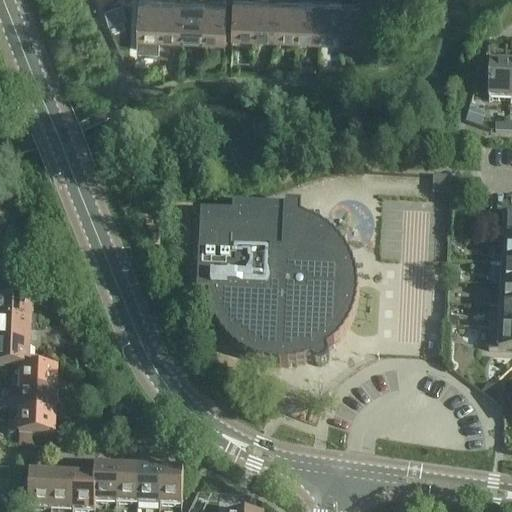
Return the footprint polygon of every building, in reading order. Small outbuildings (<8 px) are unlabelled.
[(159,37),(160,1),(138,0),(136,36),(159,37)] [(255,0),(252,0),(232,0),(231,36),(253,37),(255,0)] [(253,37),(275,38),(277,1),(255,0),(253,37)] [(182,2),(160,1),(159,37),(181,38),(182,2)] [(275,38),(297,39),(298,2),(277,1),(275,38)] [(204,3),(182,2),(181,38),(202,39),(204,3)] [(297,39),(319,40),(320,3),(298,2),(297,39)] [(227,4),(204,3),(202,39),(225,40),(227,4)] [(319,40),(340,41),(342,4),(320,3),(319,40)] [(342,4),(340,41),(363,42),(364,5),(342,4)] [(510,103),(511,57),(511,55),(505,55),(504,66),(489,65),(487,102),(510,103)] [(495,125),(495,134),(508,134),(509,125),(495,125)] [(451,195),(450,215),(467,216),(468,196),(451,195)] [(286,208),(286,212),(232,210),(232,218),(201,217),(198,273),(197,299),(208,299),(208,308),(210,308),(210,316),(211,316),(213,324),(214,324),(217,332),(218,331),(222,339),(223,338),(227,345),(228,345),(233,351),(234,351),(240,356),(241,356),(247,361),(248,360),(255,364),(256,363),(263,367),(264,366),(272,369),(272,368),(280,370),(280,369),(288,369),(288,368),(297,368),(297,367),(305,366),(305,365),(313,364),(314,365),(315,366),(316,367),(318,368),(319,368),(321,368),(323,368),(324,367),(326,366),(327,365),(328,364),(328,362),(329,360),(329,359),(329,357),(328,356),(327,354),(330,352),(331,354),(342,345),(340,343),(346,337),(345,336),(350,329),(349,329),(354,322),(353,321),(356,314),(355,313),(358,305),(357,305),(359,297),(358,297),(359,288),(358,288),(358,280),(357,280),(356,272),(355,272),(353,264),(352,264),(349,256),(348,257),(344,249),(343,249),(339,242),(338,243),(333,236),(332,237),(326,231),(325,232),(319,227),(318,228),(311,223),(311,224),(301,220),(302,207),(288,206),(288,208),(286,208)] [(502,245),(511,245),(511,222),(503,222),(502,245)] [(511,266),(511,245),(502,245),(501,266),(511,266)] [(511,288),(511,266),(501,266),(500,288),(511,288)] [(499,310),(511,310),(511,288),(500,288),(499,310)] [(0,325),(31,327),(32,305),(32,304),(0,302),(0,325)] [(511,310),(499,310),(490,309),(489,331),(511,331),(511,310)] [(0,347),(30,348),(31,327),(0,325),(0,347)] [(497,354),(511,354),(511,331),(489,331),(488,354),(497,354)] [(29,372),(30,348),(0,347),(0,370),(21,371),(29,372)] [(21,371),(20,394),(57,395),(57,373),(29,372),(21,371)] [(481,395),(497,406),(497,387),(488,386),(481,395)] [(20,394),(19,415),(56,416),(57,395),(20,394)] [(56,416),(19,415),(18,437),(19,437),(19,449),(31,450),(32,438),(55,439),(56,416)] [(94,505),(115,506),(117,469),(94,468),(94,478),(95,478),(94,505)] [(115,506),(136,507),(138,470),(117,469),(115,506)] [(160,471),(138,470),(136,507),(158,508),(160,471)] [(181,509),(181,496),(183,472),(160,471),(158,508),(181,509)] [(49,511),(51,476),(29,475),(27,511),(49,511)] [(71,511),(73,477),(51,476),(49,511),(71,511)] [(94,478),(73,477),(71,511),(94,511),(94,505),(95,478),(94,478)]
